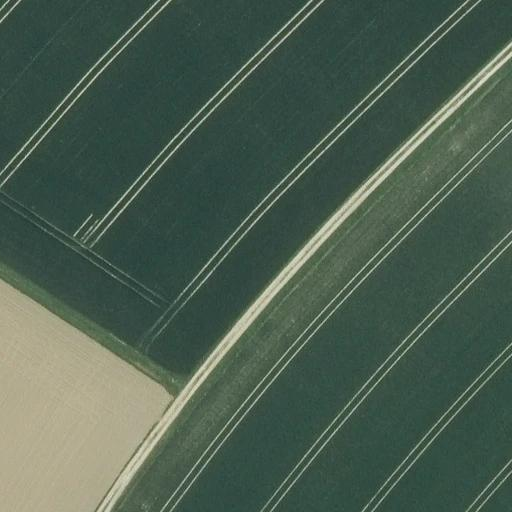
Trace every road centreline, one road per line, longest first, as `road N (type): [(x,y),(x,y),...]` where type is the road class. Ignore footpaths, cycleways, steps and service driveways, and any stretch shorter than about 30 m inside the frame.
road 1 (track): [(511,52),(357,195),(225,344),(104,511)]
road 2 (track): [(189,394),(0,276)]
